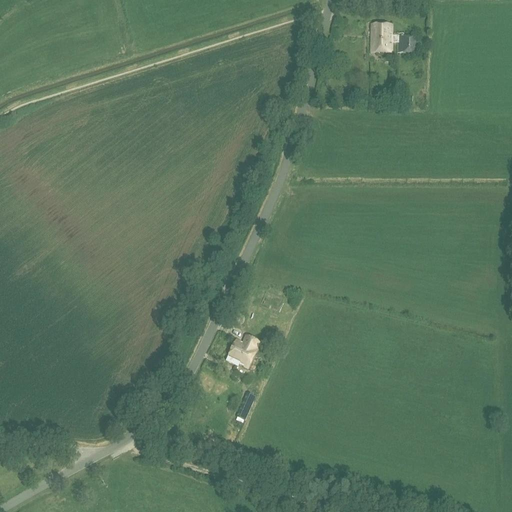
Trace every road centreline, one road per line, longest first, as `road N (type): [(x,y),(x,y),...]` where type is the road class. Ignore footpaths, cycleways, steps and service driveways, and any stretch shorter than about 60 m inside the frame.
road 1 (unclassified): [(0,511),(133,434),(172,398),(198,358),(289,154),(330,0)]
road 2 (track): [(124,440),(142,455),(341,511)]
